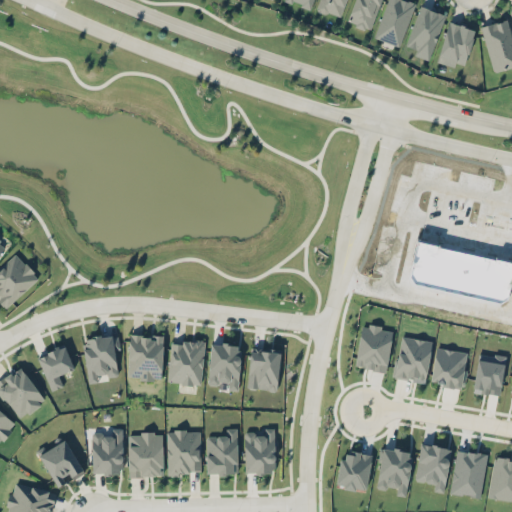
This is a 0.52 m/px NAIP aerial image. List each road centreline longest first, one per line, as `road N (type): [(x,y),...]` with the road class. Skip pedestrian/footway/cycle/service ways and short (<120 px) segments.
road 1 (secondary): [(28,0),(167,58),(390,130)]
road 2 (residential): [(326,325),(109,303),(58,313),(0,341)]
road 3 (secondary): [(388,94),(114,0)]
road 4 (residential): [(306,511),(311,400),(350,237)]
road 5 (residential): [(85,507),(306,502)]
road 6 (residential): [(388,94),(370,125),(346,213),(350,237)]
road 7 (residential): [(511,427),(405,407),(362,410)]
road 8 (secondary): [(511,123),(388,94)]
road 9 (secondary): [(390,130),(511,159)]
